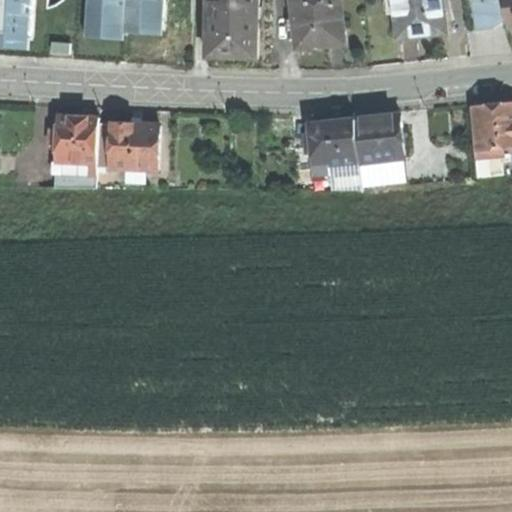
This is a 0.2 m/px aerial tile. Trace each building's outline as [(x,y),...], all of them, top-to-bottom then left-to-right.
[(0,0),(0,46),(27,49),(30,0),(0,0)] [(161,34),(162,0),(85,0),(84,38),(122,40),(123,32),(161,34)] [(232,58),(260,58),(259,0),(209,0),(209,58),(232,58)] [(321,44),(345,42),(340,0),(293,0),(296,18),(288,19),(290,41),(298,40),(298,46),(321,44)] [(421,35),(445,33),(444,22),(450,21),(448,0),(393,0),(398,37),(421,35)] [(497,32),(508,24),(505,0),(472,0),(477,35),(497,32)] [(70,43),(52,42),(51,53),(69,54),(70,43)] [(500,145),(511,144),(511,102),(493,104),(476,105),(478,146),(500,145)] [(53,182),(94,184),(96,146),(97,120),(97,114),(74,114),(56,113),(55,126),(55,142),(53,182)] [(380,115),(355,117),(358,160),(402,157),(399,114),(380,115)] [(331,119),(308,121),(312,164),(358,160),(355,117),(331,119)] [(96,146),(111,146),(112,121),(97,120),(96,146)] [(133,122),(112,121),(111,146),(110,164),(124,165),(124,173),(155,174),(157,123),(133,122)] [(47,142),(55,142),(55,126),(47,126),(47,142)] [(502,174),(500,145),(478,146),(474,147),(476,176),(502,174)] [(404,176),(402,157),(358,160),(359,168),(360,180),(404,176)] [(360,186),(360,180),(359,168),(330,170),(331,188),(360,186)]
